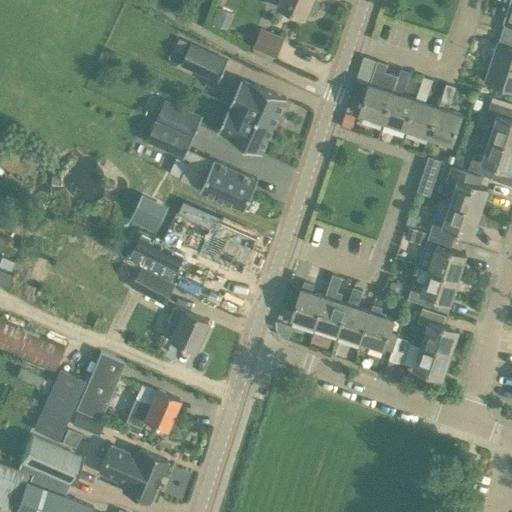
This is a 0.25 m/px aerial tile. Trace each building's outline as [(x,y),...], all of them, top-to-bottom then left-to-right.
[(280,0),(279,4),(305,15),(311,0),(280,0)] [(511,0),(507,20),(503,31),(511,33),(511,0)] [(218,7),(211,22),(226,29),(233,13),(218,7)] [(275,55),(283,36),(261,27),(253,46),(275,55)] [(511,33),(503,31),(499,42),(487,78),(511,86),(511,33)] [(230,60),(193,43),(183,63),(220,81),(230,60)] [(393,90),(398,75),(385,70),(387,63),(378,59),(369,86),(365,98),(361,111),(384,119),(393,90)] [(384,119),(407,127),(417,97),(403,93),(411,70),(401,67),(398,75),(393,90),(384,119)] [(407,127),(430,134),(440,104),(426,100),(434,77),(424,74),(417,97),(407,127)] [(255,82),(254,84),(241,78),(230,104),(274,124),(286,96),(255,82)] [(447,81),(440,104),(430,134),(453,142),(463,112),(449,107),(456,84),(447,81)] [(363,84),(359,97),(365,98),(369,86),(363,84)] [(167,97),(158,117),(195,135),(205,115),(167,97)] [(497,117),(491,135),(511,142),(511,105),(492,99),(487,114),(497,117)] [(230,104),(218,130),(231,135),(230,137),(262,151),(274,124),(230,104)] [(190,146),(195,135),(158,117),(148,137),(186,155),(187,152),(193,154),(183,176),(202,185),(202,186),(246,207),(246,205),(249,207),(255,196),(251,194),(259,177),(216,157),(215,158),(190,146)] [(511,142),(491,135),(485,154),(475,150),(471,165),(494,172),(497,164),(511,169),(511,142)] [(452,161),(454,154),(449,152),(446,159),(452,161)] [(429,155),(423,171),(435,175),(440,159),(429,155)] [(457,157),(454,165),(462,167),(465,160),(457,157)] [(458,182),(451,200),(481,210),(489,187),(473,181),(476,172),(462,167),(454,165),(452,164),(447,178),(458,182)] [(481,210),(451,200),(445,219),(435,216),(431,230),(454,237),(457,228),(474,233),(481,210)] [(210,227),(200,251),(244,270),(259,235),(221,219),(222,215),(208,209),(202,224),(210,227)] [(409,214),(406,222),(415,225),(418,217),(409,214)] [(37,215),(29,230),(40,235),(48,221),(37,215)] [(414,239),(417,228),(408,225),(405,236),(414,239)] [(427,231),(417,228),(414,239),(423,242),(427,231)] [(435,248),(429,267),(459,277),(468,252),(451,246),(454,237),(431,230),(426,245),(435,248)] [(184,255),(152,238),(141,232),(130,254),(141,259),(174,277),(184,255)] [(0,263),(10,268),(13,261),(1,255),(0,257),(0,263)] [(131,287),(154,297),(164,301),(173,281),(140,267),(131,287)] [(452,299),(459,277),(429,267),(423,285),(413,282),(408,297),(439,307),(442,296),(452,299)] [(0,282),(7,286),(13,274),(0,268),(0,282)] [(339,331),(340,329),(349,302),(341,299),(344,292),(339,290),(343,276),(334,273),(329,288),(328,287),(326,294),(316,324),(339,331)] [(316,324),(326,294),(312,289),(314,283),(305,280),(293,316),(316,324)] [(401,283),(391,280),(388,290),(398,293),(401,283)] [(354,286),(351,295),(349,302),(340,329),(339,331),(362,339),(372,310),(359,305),(364,289),(354,286)] [(385,347),(392,349),(397,334),(390,332),(394,317),(381,313),(383,305),(374,302),(372,310),(362,339),(385,347)] [(197,348),(210,319),(175,304),(169,317),(180,322),(173,338),(197,348)] [(429,323),(423,341),(452,351),(460,327),(444,322),(447,313),(423,306),(419,320),(429,323)] [(0,348),(53,371),(65,344),(0,315),(0,348)] [(292,325),(276,320),(277,328),(281,334),(288,338),(292,325)] [(397,333),(397,334),(392,349),(390,355),(400,359),(408,336),(397,333)] [(445,375),(452,351),(423,341),(415,366),(445,375)] [(99,417),(124,360),(101,350),(88,379),(84,377),(72,405),(99,417)] [(72,405),(84,377),(60,367),(33,428),(58,438),(72,405)] [(22,368),(18,376),(38,385),(42,377),(22,368)] [(156,387),(156,389),(141,383),(135,396),(136,396),(123,427),(138,434),(144,419),(166,428),(179,397),(156,387)] [(98,434),(104,420),(77,409),(71,423),(98,434)] [(20,458),(47,470),(72,481),(83,454),(32,432),(20,458)] [(149,500),(158,479),(168,458),(140,446),(137,453),(110,442),(98,469),(125,480),(122,488),(149,500)] [(467,453),(463,466),(472,469),(476,455),(468,453),(467,453)] [(89,511),(91,507),(93,504),(25,479),(13,511),(14,511),(89,511)]
